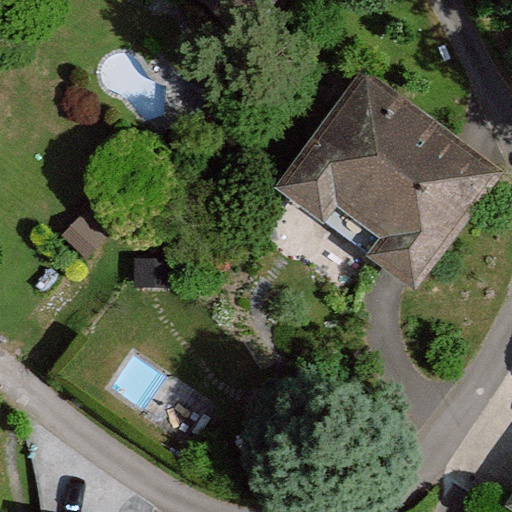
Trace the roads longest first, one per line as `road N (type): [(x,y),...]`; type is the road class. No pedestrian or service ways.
road 1 (residential): [(204,511),(136,489),(50,429),(0,382)]
road 2 (residential): [(511,337),(490,395),(419,485),(371,511)]
road 3 (residential): [(455,0),(511,126)]
